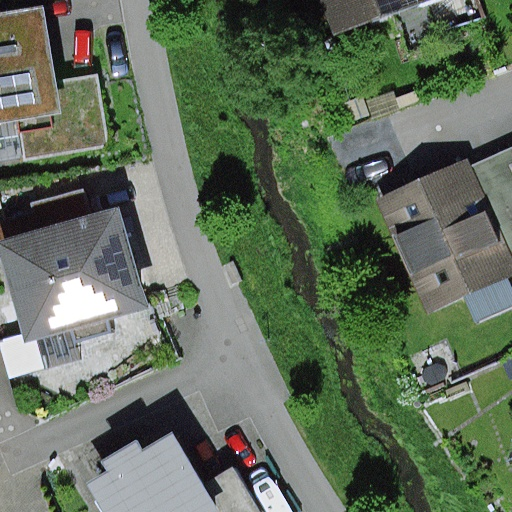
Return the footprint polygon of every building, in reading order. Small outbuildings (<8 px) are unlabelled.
[(323,0),(336,36),(433,1),(432,0),(323,0)] [(0,120),(18,118),(58,112),(54,82),(42,11),(0,17),(0,120)] [(58,112),(18,118),(24,161),(108,149),(98,76),(54,82),(58,112)] [(511,149),(469,168),(511,265),(511,264),(511,149)] [(466,162),(381,199),(430,312),(511,276),(511,266),(511,265),(469,168),(466,162)] [(0,241),(91,214),(83,188),(29,204),(31,211),(0,219),(0,241)] [(91,214),(0,241),(0,246),(28,340),(72,327),(78,345),(113,335),(109,322),(150,310),(119,205),(91,214)] [(106,472),(88,483),(105,511),(219,511),(202,485),(171,434),(142,452),(135,442),(100,463),(106,472)] [(259,511),(232,467),(202,485),(219,511),(259,511)]
